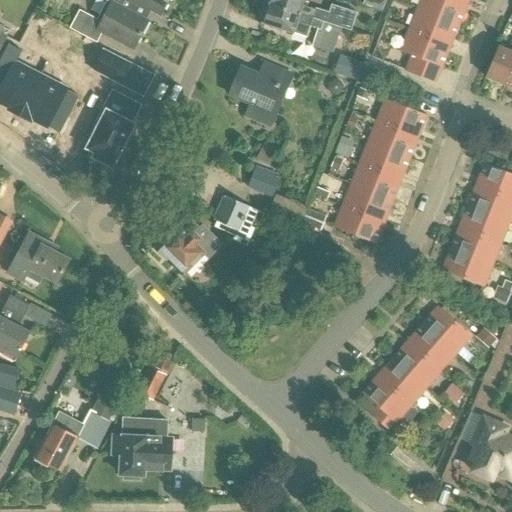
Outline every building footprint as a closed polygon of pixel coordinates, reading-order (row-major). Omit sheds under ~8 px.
[(135,2),(160,15),(167,0),(105,0),(107,1),(106,2),(129,14),(130,12),(132,7),(135,2)] [(267,0),(266,5),(342,29),(342,28),(350,31),(356,12),(331,4),(328,12),(325,11),(325,13),(302,5),(303,0),(267,0)] [(456,32),(465,7),(446,0),(419,0),(413,15),(456,32)] [(147,22),(130,12),(129,14),(106,2),(97,19),(79,10),(69,29),(96,43),(102,33),(133,49),(147,22)] [(333,52),(342,29),(266,5),(261,23),(293,33),(294,33),(306,37),(310,26),(317,29),(311,47),(333,54),(333,52)] [(446,57),(456,32),(413,15),(403,40),(446,57)] [(0,46),(1,47),(6,37),(19,44),(22,38),(20,37),(9,32),(9,31),(1,27),(2,26),(0,25),(0,46)] [(92,60),(99,46),(82,37),(74,52),(92,60)] [(435,83),(446,57),(403,40),(399,51),(411,55),(405,70),(435,83)] [(9,111),(19,117),(40,76),(15,64),(22,51),(8,44),(0,60),(0,72),(7,76),(0,89),(0,104),(10,109),(9,111)] [(507,86),(511,75),(511,52),(497,46),(485,77),(507,86)] [(103,48),(92,71),(119,84),(130,62),(103,48)] [(338,73),(356,80),(363,63),(345,56),(338,73)] [(268,123),(288,76),(263,65),(258,77),(242,70),(232,94),(252,102),(246,114),(268,123)] [(67,90),(40,76),(19,117),(30,122),(31,120),(47,128),(56,110),(69,117),(79,97),(66,90),(67,90)] [(106,110),(87,148),(95,152),(93,157),(112,167),(133,124),(131,123),(140,105),(126,98),(117,116),(106,110)] [(418,138),(426,116),(384,99),(375,121),(418,138)] [(409,159),(418,138),(375,121),(367,142),(409,159)] [(401,180),(409,159),(367,142),(358,163),(401,180)] [(334,156),(330,167),(338,169),(342,159),(334,156)] [(392,201),(401,180),(358,163),(350,184),(392,201)] [(511,199),(511,174),(483,163),(475,185),(511,199)] [(272,198),(278,181),(280,175),(276,174),(255,166),(246,188),(272,198)] [(384,222),(392,201),(350,184),(341,205),(384,222)] [(509,223),(511,214),(511,199),(475,185),(466,206),(509,223)] [(302,223),(308,209),(307,209),(275,195),(268,210),(300,224),(301,222),(302,223)] [(238,230),(248,206),(224,196),(214,220),(238,230)] [(375,244),(384,222),(341,205),(333,227),(375,244)] [(500,244),(509,223),(466,206),(458,227),(500,244)] [(308,209),(302,223),(315,229),(320,230),(325,216),(308,209)] [(178,226),(157,247),(159,250),(158,251),(166,259),(167,258),(184,274),(203,255),(208,259),(222,245),(202,225),(199,227),(187,215),(178,226)] [(492,265),(500,244),(458,227),(449,248),(492,265)] [(56,284),(69,259),(39,244),(42,239),(28,232),(6,274),(22,282),(25,277),(39,284),(43,277),(56,284)] [(483,287),(492,265),(449,248),(441,270),(483,287)] [(497,285),(492,297),(506,303),(505,306),(511,309),(511,294),(510,293),(511,291),(511,287),(511,282),(505,279),(502,287),(497,285)] [(0,349),(16,358),(29,332),(18,326),(29,305),(10,295),(0,312),(0,349)] [(454,355),(471,336),(437,306),(420,325),(454,355)] [(438,374),(454,355),(420,325),(404,344),(438,374)] [(483,327),(475,337),(488,349),(497,339),(483,327)] [(422,393),(438,374),(404,344),(387,363),(422,393)] [(144,375),(135,392),(152,401),(165,375),(174,357),(162,351),(153,369),(148,366),(144,375)] [(405,412),(422,393),(387,363),(371,382),(405,412)] [(97,450),(130,385),(110,375),(91,413),(82,424),(58,411),(52,424),(51,424),(34,457),(60,471),(77,439),(97,450)] [(462,387),(468,390),(472,383),(466,380),(462,387)] [(389,431),(405,412),(371,382),(361,393),(379,408),(371,416),(389,431)] [(21,394),(0,387),(0,400),(2,401),(0,408),(0,412),(13,417),(21,394)] [(446,412),(436,423),(445,430),(454,420),(446,412)] [(245,428),(250,423),(240,415),(236,421),(245,428)] [(113,435),(112,455),(120,455),(119,474),(143,475),(143,468),(170,470),(171,438),(166,438),(168,420),(152,419),(123,418),(122,417),(121,436),(113,435)] [(204,420),(191,419),(191,432),(203,432),(204,420)] [(507,428),(492,421),(490,425),(481,421),(471,445),(474,446),(471,453),(478,456),(471,471),(491,479),(494,473),(511,480),(511,437),(505,434),(507,428)] [(396,448),(390,455),(408,470),(414,463),(396,448)]
